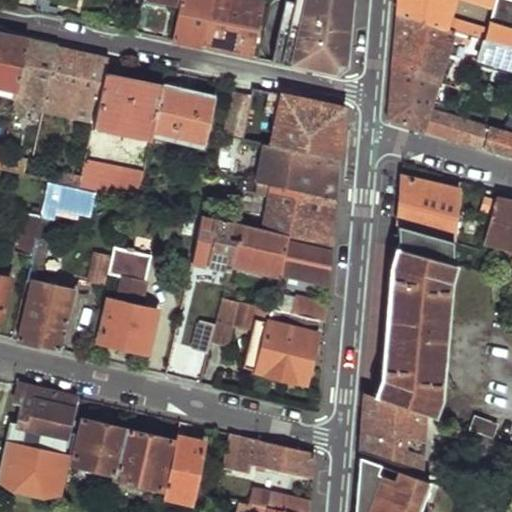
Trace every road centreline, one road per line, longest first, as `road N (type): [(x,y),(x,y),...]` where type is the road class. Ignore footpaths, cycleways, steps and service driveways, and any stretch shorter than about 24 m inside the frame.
road 1 (residential): [(0,19),(370,95)]
road 2 (residential): [(340,439),(0,356)]
road 3 (tertiary): [(367,137),(340,439)]
road 4 (residential): [(511,174),(367,137)]
